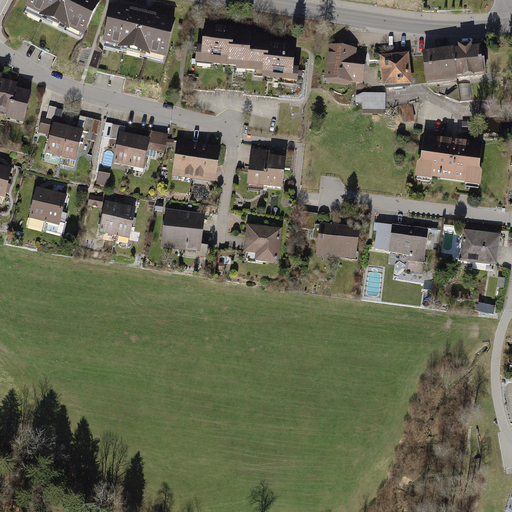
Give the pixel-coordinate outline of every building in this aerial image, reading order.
[(100,4),(92,0),(29,0),(23,13),(81,42),(100,4)] [(177,24),(114,8),(103,50),(146,60),(166,66),(177,24)] [(235,32),(203,28),(201,49),(196,49),(194,66),(236,70),(236,74),(248,75),(251,40),(252,38),(235,36),(235,32)] [(251,40),(248,75),(263,76),(263,82),(299,85),(300,71),(294,70),(296,50),(268,47),(269,42),(251,40)] [(460,51),(454,51),(456,78),(469,77),(485,75),(482,49),(471,50),(470,46),(459,47),(460,51)] [(371,54),(331,49),(326,85),(367,90),(371,54)] [(454,51),(424,54),(426,81),(434,80),(450,79),(450,82),(456,81),(455,78),(456,78),(454,51)] [(412,58),(383,61),(386,92),(416,89),(412,58)] [(450,79),(434,80),(435,84),(438,83),(440,94),(459,103),(471,101),(469,77),(456,78),(455,78),(456,81),(450,82),(450,79)] [(0,116),(9,119),(17,92),(18,87),(2,83),(0,88),(0,116)] [(8,123),(24,128),(33,97),(17,92),(9,119),(8,123)] [(386,116),(386,97),(365,97),(358,100),(357,107),(365,107),(365,116),(386,116)] [(412,106),(402,108),(406,127),(416,124),(412,106)] [(50,109),(46,123),(60,127),(64,113),(50,109)] [(81,118),(77,131),(93,135),(96,122),(81,118)] [(46,123),(42,122),(38,136),(51,139),(46,157),(61,161),(70,129),(60,127),(46,123)] [(476,123),(460,123),(460,134),(477,133),(476,123)] [(107,125),(104,140),(117,143),(120,128),(107,125)] [(77,131),(70,129),(61,161),(60,168),(78,172),(86,142),(96,144),(98,137),(93,135),(77,131)] [(149,144),(139,141),(132,172),(146,175),(151,153),(166,157),(170,138),(151,134),(149,144)] [(480,144),(427,137),(423,164),(420,167),(419,177),(430,179),(431,176),(466,180),(466,182),(478,184),(479,176),(476,171),(480,144)] [(139,141),(122,138),(115,168),(132,172),(139,141)] [(203,148),(180,144),(174,178),(197,182),(203,148)] [(225,152),(203,148),(197,182),(219,185),(225,152)] [(249,186),(263,188),(263,187),(281,189),(284,159),(282,159),(283,154),(253,150),(250,170),(249,186)] [(0,169),(0,206),(4,207),(13,173),(0,169)] [(113,178),(101,175),(99,188),(110,190),(113,178)] [(30,223),(45,227),(53,195),(40,192),(38,192),(30,223)] [(55,196),(53,195),(45,227),(51,228),(49,234),(64,238),(70,214),(63,212),(66,199),(55,196)] [(105,200),(92,197),(90,209),(102,212),(105,200)] [(101,238),(116,241),(122,209),(109,207),(107,207),(101,238)] [(124,210),(122,209),(116,241),(120,242),(119,245),(129,247),(136,212),(124,210)] [(206,218),(167,213),(163,252),(189,255),(188,263),(207,265),(209,250),(202,249),(206,218)] [(315,225),(317,215),(304,214),(299,214),(298,226),(302,226),(302,229),(309,230),(315,230),(315,225)] [(338,227),(322,225),(322,226),(315,225),(315,230),(309,230),(307,239),(320,240),(318,252),(355,257),(358,232),(338,229),(338,227)] [(430,232),(375,226),(374,234),(378,234),(376,254),(411,258),(410,264),(426,266),(430,232)] [(281,268),(285,232),(249,228),(246,256),(260,258),(259,266),(281,268)] [(503,236),(466,232),(462,263),(500,267),(503,236)] [(507,280),(500,280),(498,290),(506,291),(507,280)] [(434,283),(423,282),(422,290),(433,291),(434,283)] [(494,307),(479,304),(478,312),(493,315),(494,307)]
